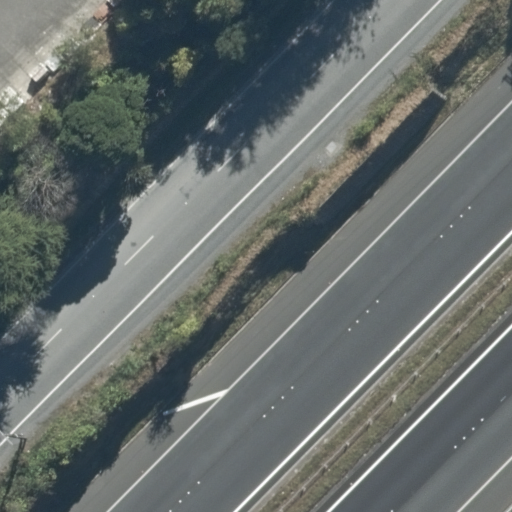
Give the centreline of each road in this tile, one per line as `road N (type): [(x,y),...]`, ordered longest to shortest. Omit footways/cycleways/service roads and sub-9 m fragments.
road 1 (unclassified): [(0,409),(398,0)]
road 2 (trunk): [(181,511),(511,177)]
road 3 (trunk): [(511,402),(404,511)]
